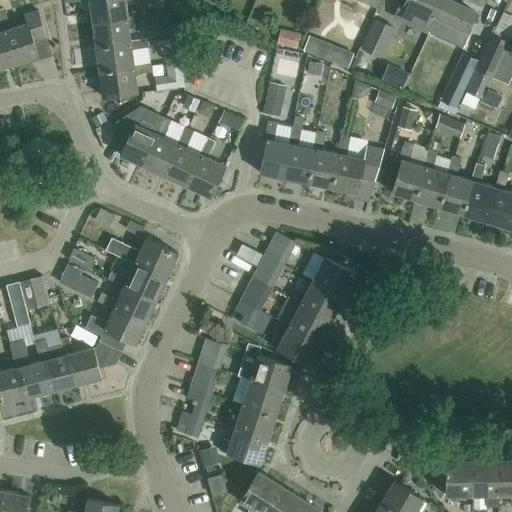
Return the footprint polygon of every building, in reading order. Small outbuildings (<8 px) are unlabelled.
[(127,18),(127,16),(125,1),(128,0),(89,0),(93,23),(127,18)] [(357,0),(377,8),(380,0),(357,0)] [(429,33),(436,17),(444,0),(406,0),(407,0),(405,0),(402,0),(395,17),(429,33)] [(448,0),(444,0),(436,17),(460,28),(452,44),(463,48),(471,31),(468,29),(476,13),(448,0)] [(4,30),(14,63),(39,56),(34,41),(47,37),(39,10),(25,14),(27,23),(11,28),(5,11),(0,12),(0,25),(2,31),(4,30)] [(154,14),(155,23),(176,20),(175,10),(154,14)] [(131,43),(130,40),(128,25),(146,23),(145,14),(127,16),(127,18),(93,23),(96,47),(131,43)] [(382,59),(396,29),(374,19),(360,49),(382,59)] [(4,30),(2,31),(0,31),(0,67),(14,63),(4,30)] [(282,30),(279,44),(299,49),(302,34),(282,30)] [(511,75),(511,47),(507,45),(509,42),(492,34),(476,70),(490,76),(508,85),(511,75)] [(134,67),(134,65),(132,50),(149,47),(148,38),(130,40),(131,43),(96,47),(99,72),(134,67)] [(462,54),(448,84),(463,91),(466,83),(477,61),(462,54)] [(322,63),(309,61),(307,71),(320,74),(322,63)] [(170,89),(184,87),(185,86),(182,62),(166,64),(170,89)] [(134,67),(99,72),(103,97),(137,93),(135,74),(152,72),(151,63),(134,65),(134,67)] [(461,104),(475,110),(490,76),(476,70),(461,104)] [(357,81),(353,98),(358,99),(364,96),(370,91),(370,86),(357,81)] [(271,82),(264,113),(280,117),(287,85),(271,82)] [(487,90),(481,103),(495,109),(501,96),(487,90)] [(379,91),(375,102),(393,109),(397,98),(379,91)] [(181,107),(193,113),(198,101),(187,95),(181,107)] [(214,106),(201,101),(197,112),(204,115),(211,113),(214,106)] [(157,134),(155,133),(141,126),(148,110),(140,106),(132,123),(134,124),(119,154),(142,165),(157,134)] [(403,108),(398,125),(413,129),(418,112),(403,108)] [(230,123),(234,114),(224,110),(219,122),(225,125),(230,123)] [(294,115),(292,126),(293,126),(301,128),(304,117),(294,115)] [(461,137),(465,125),(446,118),(440,116),(435,128),(461,137)] [(180,144),(178,143),(164,136),(171,121),(162,117),(155,133),(157,134),(142,165),(165,176),(180,144)] [(291,143),(289,143),(274,140),(277,123),(268,121),(264,139),(266,139),(259,173),(284,178),(291,143)] [(315,148),(313,148),(298,145),(301,128),(293,126),(292,126),(289,143),(291,143),(284,178),(308,183),(315,148)] [(202,155),(200,154),(186,147),(193,131),(185,127),(178,143),(180,144),(165,176),(187,186),(202,155)] [(339,153),(337,153),(322,150),(326,133),(316,131),(313,148),(315,148),(308,183),(333,188),(339,153)] [(339,153),(333,188),(357,193),(361,177),(375,180),(384,150),(363,145),(360,158),(346,155),(350,138),(341,136),(337,153),(339,153)] [(202,155),(187,186),(210,197),(225,165),(208,157),(216,141),(208,138),(200,154),(202,155)] [(426,166),(423,165),(409,161),(414,144),(405,141),(399,159),(401,160),(391,192),(415,200),(426,166)] [(449,173),(447,173),(432,168),(437,151),(429,149),(423,165),(426,166),(415,200),(439,207),(449,173)] [(473,181),(471,180),(456,175),(461,159),(452,156),(447,173),(449,173),(439,207),(463,214),(473,181)] [(494,187),(480,183),(485,166),(476,163),(471,180),(473,181),(463,214),(487,221),(497,188),(494,187)] [(511,223),(511,192),(503,190),(509,173),(500,170),(495,187),(494,187),(497,188),(487,221),(510,229),(511,223)] [(94,218),(108,225),(113,215),(99,208),(94,218)] [(264,254),(284,265),(296,242),(276,231),(264,254)] [(135,262),(167,276),(178,253),(146,238),(140,251),(112,237),(106,250),(135,263),(135,262)] [(74,248),(69,259),(91,270),(96,258),(74,248)] [(241,252),(237,260),(256,268),(260,260),(241,252)] [(275,283),(284,265),(264,254),(258,265),(268,270),(264,277),(275,283)] [(313,280),(344,296),(356,273),(325,256),(313,280)] [(157,298),(167,276),(135,262),(135,263),(128,277),(112,270),(108,278),(124,286),(125,284),(157,298)] [(80,274),(74,288),(91,297),(98,282),(80,274)] [(38,307),(50,304),(43,275),(30,279),(38,307)] [(263,306),(273,288),(252,277),(246,287),(256,292),(252,300),(263,306)] [(332,319),(344,296),(313,280),(301,303),(332,319)] [(17,326),(30,323),(19,282),(6,285),(17,326)] [(146,321),(157,298),(125,284),(124,286),(117,300),(101,292),(97,301),(113,308),(114,306),(146,321)] [(251,328),(261,310),(240,300),(235,310),(244,315),(240,322),(251,328)] [(320,341),(332,319),(301,303),(295,315),(288,311),(283,322),(320,341)] [(135,344),(146,321),(114,306),(113,308),(107,322),(91,315),(85,328),(101,335),(99,341),(122,351),(127,340),(135,344)] [(308,365),(320,341),(283,322),(289,326),(283,337),(277,333),(270,345),(308,365)] [(122,351),(99,341),(97,347),(74,352),(69,336),(60,339),(62,345),(65,355),(68,354),(76,384),(101,378),(99,368),(116,364),(122,351)] [(198,362),(220,369),(228,345),(205,338),(198,362)] [(44,360),(40,361),(30,363),(24,339),(10,343),(12,351),(16,367),(20,366),(28,397),(52,390),(44,360)] [(65,355),(62,345),(48,348),(46,339),(35,341),(40,361),(44,360),(52,390),(76,384),(68,354),(65,355)] [(241,364),(238,376),(240,376),(250,379),(284,390),(292,365),(258,354),(254,367),(241,364)] [(212,394),(220,369),(198,362),(190,387),(212,394)] [(20,366),(16,367),(0,371),(0,370),(0,393),(3,403),(28,397),(20,366)] [(242,403),(276,414),(284,390),(250,379),(240,376),(233,401),(242,403)] [(206,413),(212,394),(190,387),(186,398),(196,401),(193,409),(206,413)] [(268,439),(276,414),(242,403),(235,428),(268,439)] [(198,437),(204,418),(182,411),(178,422),(188,425),(185,433),(198,437)] [(260,464),(268,439),(235,428),(230,441),(223,439),(220,451),(260,464)] [(511,459),(498,460),(498,495),(510,495),(510,505),(511,504),(511,459)] [(446,496),(472,495),(472,460),(446,461),(446,496)] [(498,495),(498,460),(472,460),(472,495),(485,495),(485,505),(498,505),(498,495)] [(246,511),(263,511),(280,485),(258,471),(240,501),(250,507),(246,511)] [(213,496),(227,492),(221,474),(208,478),(213,496)] [(380,503),(395,511),(416,511),(424,499),(394,481),(380,503)] [(293,511),(302,499),(280,485),(263,511),(293,511)] [(1,511),(27,511),(30,496),(5,491),(1,511)] [(79,511),(69,510),(68,511),(116,511),(118,505),(87,499),(84,511),(79,511)] [(323,511),(302,499),(293,511),(323,511)] [(395,511),(380,503),(374,511),(395,511)]
